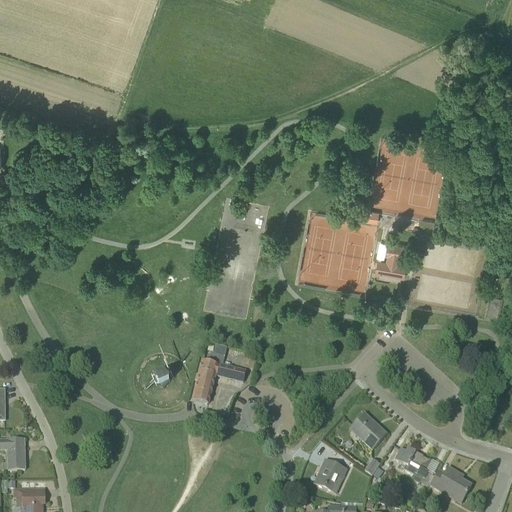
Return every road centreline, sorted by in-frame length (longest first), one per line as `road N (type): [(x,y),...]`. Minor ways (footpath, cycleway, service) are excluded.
road 1 (track): [(33,209),(42,185),(70,159),(118,134),(295,113),(470,29),(498,0)]
road 2 (residential): [(67,511),(43,428),(0,340)]
road 3 (residential): [(509,459),(432,433),(363,375)]
